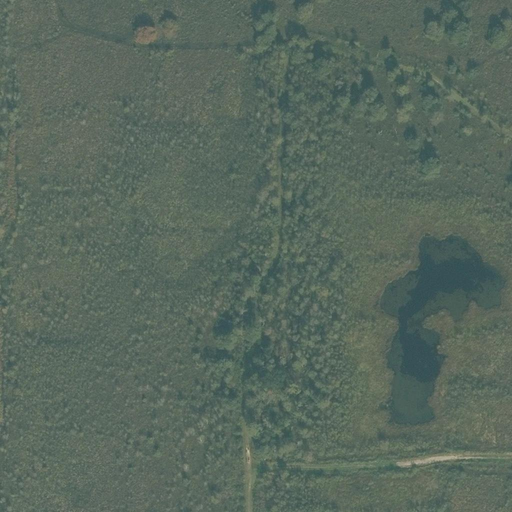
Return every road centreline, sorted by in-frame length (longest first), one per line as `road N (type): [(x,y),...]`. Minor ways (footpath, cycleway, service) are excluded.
road 1 (track): [(511,137),(434,79),(292,48),(284,65),(275,235),(252,305),(249,472)]
road 2 (track): [(249,472),(511,458)]
